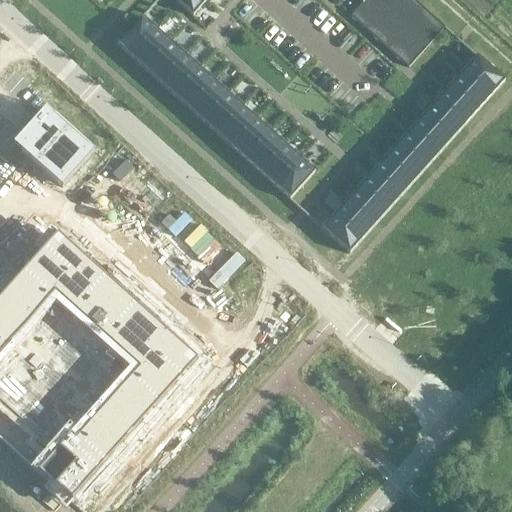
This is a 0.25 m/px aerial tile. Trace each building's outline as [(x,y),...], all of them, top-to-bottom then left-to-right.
[(206,3),(202,0),(172,0),(193,18),(206,3)] [(445,29),(412,0),(365,0),(361,5),(350,17),(409,69),(445,29)] [(131,59),(156,31),(142,18),(116,46),(131,59)] [(145,72),(171,44),(156,31),(131,59),(145,72)] [(160,85),(185,57),(171,44),(145,72),(160,85)] [(174,98),(199,70),(185,57),(160,85),(174,98)] [(504,83),(476,57),(463,72),(491,97),(504,83)] [(188,111),(214,83),(199,70),(174,98),(188,111)] [(491,97),(463,72),(451,86),(479,111),(491,97)] [(203,124),(228,96),(214,83),(188,111),(203,124)] [(479,111),(451,86),(438,100),(466,126),(479,111)] [(217,137),(243,109),(228,96),(203,124),(217,137)] [(466,126),(438,100),(425,115),(453,140),(466,126)] [(232,150),(257,122),(243,109),(217,137),(232,150)] [(453,140),(425,115),(412,129),(440,155),(453,140)] [(54,117),(22,153),(22,154),(57,185),(90,149),(89,149),(55,117),(54,117)] [(246,163),(271,135),(257,122),(232,150),(246,163)] [(440,155),(412,129),(399,144),(427,169),(440,155)] [(260,176),(286,147),(271,135),(246,163),(260,176)] [(427,169),(399,144),(386,158),(414,183),(427,169)] [(275,189),(300,160),(286,147),(260,176),(275,189)] [(414,183),(386,158),(373,172),(401,198),(414,183)] [(289,202),(315,173),(300,160),(275,189),(289,202)] [(401,198),(373,172),(360,187),(388,212),(401,198)] [(388,212),(360,187),(347,201),(375,226),(388,212)] [(375,226),(347,201),(334,215),(362,241),(375,226)] [(362,241),(334,215),(321,230),(349,255),(362,241)] [(14,286),(0,301),(0,401),(53,450),(57,453),(52,458),(52,459),(39,473),(38,474),(72,504),(197,364),(125,299),(109,285),(57,238),(26,272),(14,286)]
